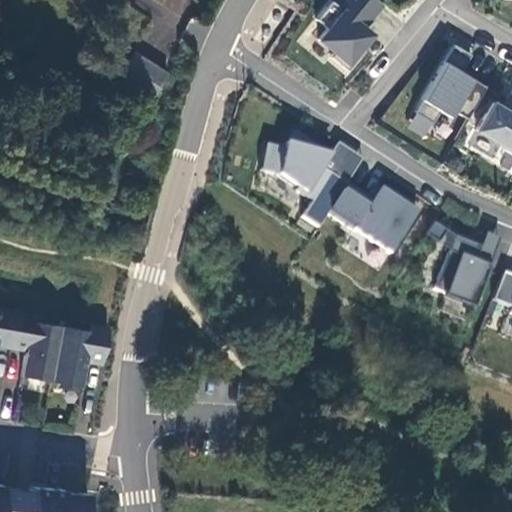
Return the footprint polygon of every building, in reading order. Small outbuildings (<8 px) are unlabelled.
[(362,28),(381,5),(375,0),(328,0),(313,18),(325,28),(316,39),(332,53),(329,56),(346,70),(373,37),(362,28)] [(452,44),(412,111),(430,122),(438,110),(448,116),(452,110),(466,118),(485,87),(459,71),(470,54),(452,44)] [(166,73),(132,51),(116,78),(149,99),(166,73)] [(511,88),(500,107),(490,101),(474,129),(510,151),(511,148),(511,88)] [(328,155),(291,132),(283,144),(282,149),(264,145),(257,172),(276,176),(295,188),(293,191),(310,202),(299,218),(316,229),(325,214),(345,184),(320,168),(328,155)] [(336,143),(328,155),(320,168),(345,184),(361,159),(336,143)] [(345,184),(325,214),(388,255),(416,213),(378,188),(370,201),(345,184)] [(444,231),(431,223),(423,236),(436,244),(444,231)] [(498,239),(484,233),(478,247),(473,261),(487,267),(498,239)] [(473,261),(478,247),(452,236),(431,290),(442,294),(440,298),(470,309),(487,267),(473,261)] [(511,276),(501,272),(490,301),(510,309),(507,314),(511,315),(511,276)] [(0,346),(6,348),(12,309),(0,307),(0,346)] [(45,380),(55,325),(28,320),(29,313),(12,309),(6,348),(20,350),(16,375),(45,380)] [(45,380),(74,385),(79,361),(94,364),(101,326),(84,323),(83,330),(55,325),(45,380)] [(79,511),(82,496),(59,494),(60,491),(29,489),(28,492),(0,490),(0,511),(79,511)]
